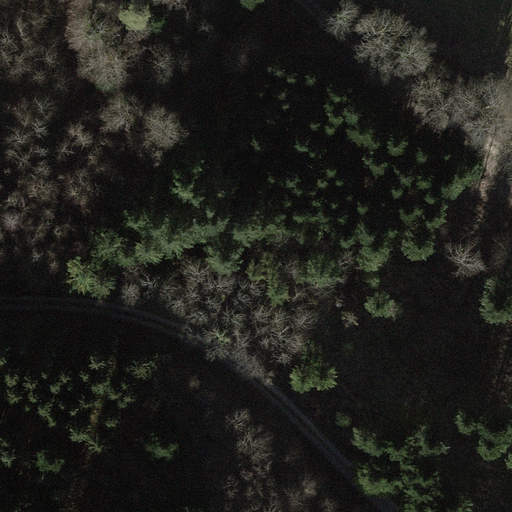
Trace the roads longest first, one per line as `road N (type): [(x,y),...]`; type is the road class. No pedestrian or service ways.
road 1 (track): [(0,293),(49,290),(148,308),(216,346),(385,511)]
road 2 (track): [(325,0),(386,57),(511,138)]
